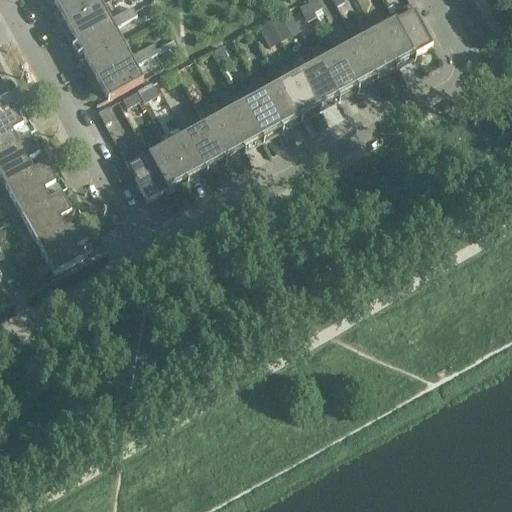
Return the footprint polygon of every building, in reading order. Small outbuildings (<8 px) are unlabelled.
[(44,0),(51,11),(70,0),(44,0)] [(70,0),(51,11),(61,30),(100,8),(95,0),(70,0)] [(308,6),(300,11),(308,25),(317,21),(308,6)] [(108,23),(100,8),(61,30),(71,49),(111,27),(113,32),(125,25),(120,17),(108,23)] [(396,14),(393,8),(387,12),(390,18),(396,14)] [(432,49),(409,8),(389,19),(393,26),(414,63),(413,59),(432,49)] [(131,10),(120,17),(125,25),(136,19),(131,10)] [(282,18),(270,25),(281,46),(294,39),(282,18)] [(270,25),(258,31),(270,52),(281,46),(270,25)] [(393,26),(374,36),(395,74),(395,73),(394,70),(411,60),(413,63),(414,63),(393,26)] [(111,27),(71,49),(82,68),(121,46),(113,32),(111,27)] [(395,74),(374,36),(355,46),(376,84),(375,80),(393,70),(394,74),(395,74)] [(129,61),(121,46),(82,68),(92,87),(131,65),(134,69),(145,63),(141,55),(129,61)] [(376,84),(355,46),(337,57),(357,94),(358,94),(356,91),(374,81),(375,84),(376,84)] [(152,48),(141,55),(145,63),(157,57),(152,48)] [(222,49),(213,54),(220,67),(229,62),(222,49)] [(357,94),(337,57),(318,67),(338,105),(339,104),(337,101),(355,91),(356,95),(357,94)] [(131,65),(92,87),(102,105),(95,109),(96,110),(142,85),(134,69),(131,65)] [(338,105),(318,67),(299,78),(319,115),(320,115),(318,111),(336,102),(338,105)] [(165,90),(176,83),(172,76),(161,82),(165,90)] [(319,115),(299,78),(280,88),(300,125),(301,125),(299,122),(317,112),(319,115)] [(300,125),(280,88),(261,98),(281,136),(282,135),(280,132),(298,122),(300,126),(300,125)] [(153,95),(150,90),(138,96),(141,102),(153,95)] [(136,97),(122,105),(127,113),(141,106),(136,97)] [(281,136),(261,98),(242,109),(262,146),(263,146),(261,142),(279,133),(281,136)] [(262,146),(242,109),(223,119),(243,156),(244,156),(242,153),(260,143),(262,146)] [(12,110),(1,116),(0,117),(0,154),(17,145),(11,135),(23,129),(12,110)] [(113,123),(106,111),(97,116),(104,128),(113,123)] [(243,156),(223,119),(204,129),(224,167),(225,166),(223,163),(241,153),(243,157),(243,156)] [(224,167),(204,129),(185,140),(205,177),(206,177),(204,173),(222,164),(224,167)] [(28,139),(17,145),(0,154),(0,182),(4,190),(33,175),(33,174),(27,164),(38,158),(28,139)] [(205,177),(185,140),(166,150),(186,187),(187,187),(185,184),(203,174),(205,177)] [(166,150),(148,160),(147,160),(167,198),(168,198),(166,194),(184,184),(186,188),(186,187),(166,150)] [(143,153),(123,164),(146,205),(165,195),(167,198),(147,160),(148,160),(143,153)] [(44,168),(33,174),(33,175),(4,190),(20,219),(49,204),(49,203),(43,193),(54,187),(44,168)] [(60,197),(49,203),(49,204),(20,219),(36,249),(65,233),(65,232),(59,222),(70,216),(60,197)] [(76,226),(65,232),(65,233),(36,249),(53,278),(81,263),(75,251),(86,245),(76,226)]
